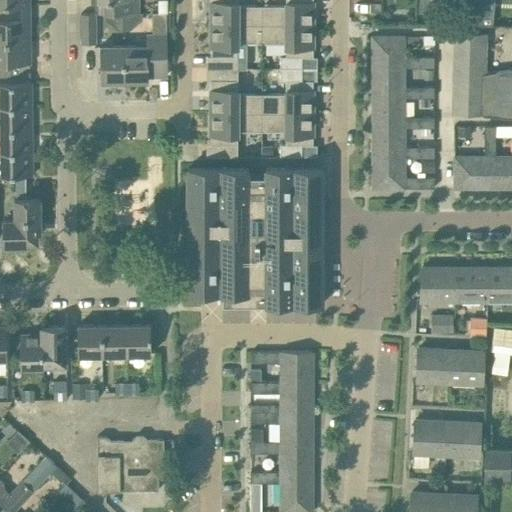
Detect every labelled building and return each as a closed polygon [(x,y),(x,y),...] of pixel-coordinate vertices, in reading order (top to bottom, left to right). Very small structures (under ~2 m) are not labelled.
[(139,0),(91,0),(91,1),(95,1),(117,0),(117,12),(139,12),(139,0)] [(167,0),(158,0),(159,12),(166,11),(167,11),(167,0)] [(210,0),(211,24),(262,24),(262,6),(237,6),(237,0),(210,0)] [(283,5),(262,6),(262,24),(313,24),(313,0),(285,0),(286,2),(283,2),(283,5)] [(476,0),(475,25),(494,25),(495,0),(476,0)] [(0,40),(27,40),(27,33),(30,33),(30,18),(10,18),(10,5),(0,4),(0,40)] [(124,45),(125,81),(143,81),(149,75),(168,74),(166,11),(159,12),(152,12),(152,45),(124,45)] [(81,13),(81,43),(96,43),(96,13),(81,13)] [(211,56),(211,68),(228,68),(238,68),(239,42),(262,43),(262,24),(211,24),(211,56)] [(262,24),(262,43),(283,43),(283,50),(286,50),(285,56),(280,56),(280,68),(312,68),(312,56),(313,56),(313,24),(262,24)] [(373,35),(373,66),(404,66),(404,67),(434,67),(434,55),(404,55),(404,35),(373,35)] [(27,40),(0,40),(0,76),(11,76),(11,63),(31,62),(31,47),(28,47),(27,40)] [(106,82),(125,81),(124,45),(100,46),(101,76),(106,82)] [(373,66),(373,96),(405,96),(422,96),(430,96),(434,97),(435,85),(404,85),(404,67),(404,66),(373,66)] [(511,67),(492,71),(486,72),(483,113),(483,114),(483,115),(511,118),(511,67)] [(211,79),(211,112),(262,112),(262,94),(238,94),(238,68),(228,68),(211,68),(211,79)] [(262,94),(262,112),(313,112),(313,80),(312,80),(312,68),(280,68),(280,81),(286,81),(285,90),(284,90),(284,95),(262,94)] [(11,82),(0,82),(0,105),(31,105),(31,82),(11,82)] [(373,96),(373,126),(405,126),(405,127),(421,127),(430,127),(434,127),(435,115),(404,115),(405,96),(373,96)] [(0,105),(0,128),(32,128),(31,105),(0,105)] [(211,112),(210,144),(211,144),(211,156),(238,156),(238,130),(262,130),(262,112),(211,112)] [(262,112),(262,130),(286,130),(286,143),(280,143),(280,155),(312,156),(312,144),(313,144),(313,112),(262,112)] [(511,124),(496,125),(496,135),(511,134),(511,124)] [(454,187),(487,187),(496,187),(496,155),(496,135),(496,125),(484,125),(484,155),(454,155),(454,187)] [(373,126),(373,157),(404,156),(404,157),(434,156),(435,145),(404,145),(405,127),(405,126),(373,126)] [(471,126),(457,126),(458,137),(472,136),(471,126)] [(32,128),(0,128),(0,151),(32,151),(32,128)] [(0,151),(0,175),(16,175),(26,175),(32,175),(32,151),(0,151)] [(511,155),(496,155),(496,187),(511,186),(511,155)] [(373,187),(434,187),(434,176),(404,175),(404,157),(404,156),(373,157),(373,187)] [(424,159),(424,171),(434,172),(434,159),(424,159)] [(322,304),(322,282),(322,256),(313,256),(313,215),(322,215),(323,168),(266,167),(266,175),(248,175),(248,167),(188,167),(187,292),(222,292),(222,303),(322,304)] [(26,175),(16,175),(16,186),(26,186),(26,175)] [(26,186),(16,186),(16,197),(16,198),(26,198),(26,186)] [(15,219),(3,219),(3,245),(28,245),(28,232),(41,232),(40,198),(26,198),(16,198),(15,198),(15,219)] [(455,266),(451,266),(422,266),(422,300),(455,300),(455,266)] [(487,266),(455,266),(455,300),(487,300),(487,266)] [(511,266),(487,266),(487,300),(511,299),(511,266)] [(452,312),(431,312),(432,331),(453,331),(452,312)] [(470,314),(469,333),(486,334),(487,315),(470,314)] [(102,324),(78,325),(78,354),(102,354),(102,324)] [(126,324),(102,324),(102,354),(127,354),(126,324)] [(126,324),(127,354),(151,354),(151,324),(126,324)] [(41,325),(42,333),(42,365),(42,363),(66,362),(65,325),(41,325)] [(511,329),(495,327),(492,352),(511,353),(511,329)] [(20,334),(20,354),(20,365),(42,365),(42,333),(20,334)] [(451,348),(447,348),(418,347),(417,380),(449,381),(451,348)] [(484,350),(451,348),(449,381),(482,383),(484,350)] [(281,350),(251,351),(251,362),(281,362),(281,381),(312,381),(312,350),(281,350)] [(67,381),(54,381),(54,385),(54,400),(67,399),(67,381)] [(312,411),(312,381),(281,381),(251,381),(251,392),(281,392),(281,404),(251,404),(251,411),(312,411)] [(127,392),(127,382),(115,383),(115,392),(127,392)] [(127,382),(127,392),(139,392),(139,382),(127,382)] [(0,393),(8,394),(8,385),(0,384),(0,393)] [(87,389),(87,399),(99,398),(99,389),(87,389)] [(21,399),(35,399),(35,390),(21,390),(21,399)] [(281,441),(312,441),(312,411),(251,411),(251,422),(281,422),(281,441)] [(413,452),(446,454),(448,420),(415,419),(413,452)] [(480,422),(452,420),(448,420),(446,454),(479,455),(480,422)] [(18,428),(7,439),(18,450),(29,439),(18,428)] [(251,428),(251,441),(263,441),(262,428),(251,428)] [(106,435),(97,435),(98,490),(159,489),(159,477),(164,477),(164,438),(147,439),(143,435),(136,435),(132,439),(132,445),(126,445),(126,442),(123,439),(111,440),(106,435)] [(251,441),(251,452),(281,452),(281,471),(312,471),(312,441),(281,441),(263,441),(251,441)] [(485,448),(485,479),(511,480),(511,448),(485,448)] [(58,465),(53,470),(66,483),(67,483),(70,479),(72,478),(58,465)] [(251,471),(251,482),(281,482),(281,503),(288,503),(288,511),(312,511),(312,471),(281,471),(276,471),(251,471)] [(0,508),(1,507),(6,511),(12,511),(33,490),(22,481),(11,493),(4,487),(4,483),(0,478),(0,508)] [(66,483),(58,491),(66,499),(75,490),(68,483),(67,483),(66,483)] [(75,508),(84,499),(75,490),(66,499),(75,508)] [(410,511),(443,511),(444,492),(412,491),(410,511)] [(476,511),(477,494),(449,493),(444,492),(443,511),(476,511)] [(250,503),(250,511),(260,511),(260,503),(250,503)]
